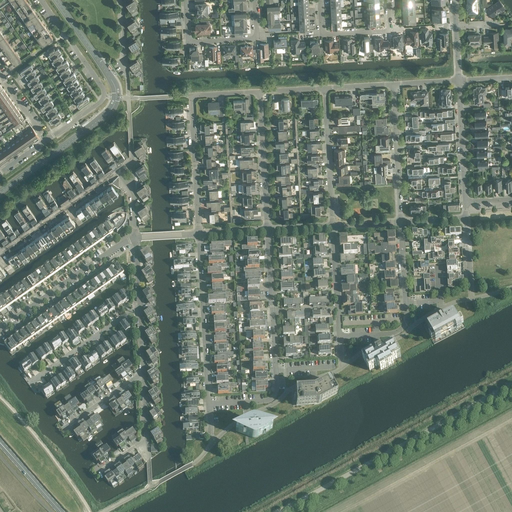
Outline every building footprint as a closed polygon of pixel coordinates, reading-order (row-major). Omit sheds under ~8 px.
[(27,1),(25,0),(19,0),(13,5),(14,4),(17,8),(16,9),(27,1)] [(132,0),(126,4),(129,10),(133,15),(138,12),(135,6),(138,4),(135,0),(132,0)] [(468,0),(468,3),(466,3),(467,8),(469,8),(469,12),(469,13),(469,12),(477,12),(477,7),(478,7),(478,3),(477,3),(476,0),(468,0)] [(482,0),(483,7),(488,7),(488,9),(487,9),(492,15),(491,16),(492,18),(503,10),(498,2),(494,5),(493,4),(487,4),(486,0),(482,0)] [(30,5),(27,1),(16,9),(19,13),(30,5)] [(246,8),(245,2),(232,3),(232,9),(228,9),(229,12),(235,12),(234,9),(246,8)] [(200,16),(200,17),(203,17),(203,16),(207,16),(206,4),(196,5),(196,9),(196,10),(196,11),(196,12),(197,16),(200,16)] [(32,9),(30,5),(19,13),(22,17),(32,9)] [(443,8),(443,6),(434,6),(434,9),(432,9),(432,15),(444,14),(443,10),(443,8)] [(35,14),(32,9),(22,17),(23,17),(25,20),(24,21),(25,21),(35,14)] [(38,18),(35,14),(25,21),(28,25),(38,18)] [(444,19),(444,14),(432,15),(433,21),(435,21),(435,23),(444,23),(444,20),(443,20),(443,19),(444,19)] [(415,22),(415,16),(405,16),(405,25),(415,24),(415,22)] [(41,22),(38,18),(28,25),(30,29),(41,22)] [(378,27),(378,18),(368,18),(368,24),(369,24),(369,27),(378,27)] [(127,24),(130,30),(134,35),(140,32),(136,26),(139,24),(136,19),(127,24)] [(200,33),(201,34),(206,34),(206,32),(209,32),(209,30),(210,30),(210,26),(209,26),(209,24),(208,24),(208,20),(202,20),(202,24),(197,25),(197,27),(195,27),(196,31),(197,31),(197,33),(200,33)] [(44,26),(41,22),(30,29),(33,33),(44,26)] [(280,32),(280,23),(268,24),(269,29),(275,29),(275,32),(280,32)] [(246,31),(246,25),(235,26),(232,26),(233,31),(235,31),(235,34),(240,34),(240,31),(246,31)] [(47,30),(44,26),(33,33),(36,38),(47,30)] [(432,42),(432,35),(432,33),(430,33),(430,34),(429,34),(428,33),(428,29),(421,29),(422,43),(426,43),(426,47),(431,46),(431,42),(432,42)] [(50,34),(47,30),(36,38),(39,42),(50,34)] [(418,45),(417,32),(410,32),(410,36),(408,36),(405,36),(405,45),(410,44),(411,45),(412,45),(412,46),(413,47),(416,47),(417,46),(417,45),(418,45)] [(490,47),(493,47),(494,47),(495,48),(496,47),(496,46),(499,46),(498,33),(490,33),(490,37),(488,38),(488,37),(484,37),(485,44),(490,43),(490,47)] [(53,38),(50,34),(39,42),(42,46),(53,38)] [(448,45),(447,34),(439,34),(439,38),(436,38),(437,49),(443,49),(443,45),(448,45)] [(393,37),(394,40),(390,40),(391,49),(394,49),(394,47),(398,46),(398,48),(403,47),(403,44),(401,44),(401,35),(397,36),(397,37),(393,37)] [(469,43),(473,43),(473,44),(474,45),(475,45),(476,45),(477,44),(477,43),(481,43),(481,35),(468,36),(469,43)] [(287,36),(278,37),(280,37),(280,40),(274,41),(274,40),(273,40),(274,48),(282,48),(284,48),(284,47),(287,47),(287,45),(287,36)] [(373,52),(373,45),(369,45),(369,37),(364,37),(364,40),(362,40),(362,44),(360,44),(359,51),(365,52),(365,53),(370,53),(370,52),(373,52)] [(375,50),(377,50),(377,51),(377,52),(381,51),(382,50),(383,50),(383,48),(389,48),(388,41),(383,41),(383,38),(375,39),(375,50)] [(128,44),(132,50),(135,56),(141,52),(137,46),(140,44),(137,39),(128,44)] [(348,51),(349,53),(355,53),(355,46),(355,45),(355,43),(351,43),(351,39),(343,40),(344,51),(348,51)] [(0,50),(10,44),(7,40),(0,44),(0,50)] [(305,49),(305,42),(301,42),(299,42),(299,40),(291,41),(292,53),(300,53),(299,49),(305,49)] [(315,42),(315,41),(310,41),(310,47),(311,47),(312,53),(319,53),(319,54),(323,54),(323,48),(319,48),(319,46),(318,46),(318,41),(316,41),(316,42),(315,42)] [(325,52),(327,52),(328,53),(329,53),(330,53),(331,53),(332,52),(333,52),(333,50),(339,50),(338,43),(335,43),(333,43),(333,41),(325,41),(325,52)] [(12,48),(10,44),(0,50),(0,53),(2,56),(12,48)] [(260,44),(260,49),(257,49),(256,49),(257,61),(264,61),(263,57),(268,56),(268,54),(270,54),(270,53),(270,51),(269,50),(268,50),(268,44),(260,44)] [(230,47),(230,45),(227,46),(227,47),(227,46),(222,46),(223,55),(225,55),(225,56),(225,57),(227,58),(228,58),(229,57),(229,56),(229,55),(236,55),(235,46),(230,46),(230,47)] [(241,55),(252,55),(252,59),(256,58),(256,52),(252,52),(252,46),(248,46),(248,45),(245,46),(245,47),(241,47),(241,55)] [(48,52),(49,54),(48,55),(51,59),(52,58),(58,54),(61,52),(58,48),(56,50),(54,47),(48,52)] [(221,61),(220,51),(217,51),(216,47),(208,47),(209,59),(214,59),(214,62),(221,61)] [(15,52),(12,48),(2,56),(4,60),(15,52)] [(195,49),(194,48),(189,48),(190,54),(191,54),(191,60),(199,60),(199,61),(203,61),(202,54),(199,55),(199,53),(198,53),(197,48),(196,48),(196,49),(195,49)] [(18,56),(15,52),(4,60),(7,64),(18,56)] [(60,56),(58,54),(52,58),(53,61),(52,62),(55,65),(62,60),(64,59),(61,56),(60,56)] [(21,61),(18,56),(7,64),(10,68),(21,61)] [(129,64),(133,70),(136,75),(142,72),(140,70),(138,66),(142,64),(138,59),(129,64)] [(63,63),(62,60),(55,65),(57,67),(56,68),(58,72),(59,71),(66,67),(69,64),(66,61),(63,63)] [(20,72),(22,75),(25,73),(27,75),(33,71),(32,68),(33,68),(31,65),(20,72)] [(67,69),(66,67),(59,71),(61,74),(60,75),(62,78),(63,78),(69,73),(71,72),(69,69),(67,69)] [(34,70),(33,71),(27,75),(25,77),(27,79),(28,79),(30,81),(36,76),(35,74),(36,73),(34,70)] [(71,75),(69,73),(63,78),(64,80),(63,81),(65,84),(66,84),(73,79),(76,77),(74,73),(71,75)] [(37,76),(36,76),(30,81),(27,83),(30,86),(32,85),(33,87),(40,82),(38,80),(39,79),(37,76)] [(74,82),(73,79),(66,84),(68,86),(67,87),(69,90),(70,90),(76,85),(79,83),(76,80),(74,82)] [(40,82),(33,87),(31,89),(33,92),(35,90),(37,93),(43,88),(41,86),(43,85),(40,82)] [(78,87),(76,85),(70,90),(71,92),(70,93),(72,96),(73,95),(79,91),(82,89),(80,86),(78,87)] [(511,85),(511,88),(509,88),(509,87),(505,87),(506,90),(502,90),(502,97),(509,97),(509,98),(511,97),(511,85)] [(484,103),(483,93),(486,93),(486,88),(481,88),(481,86),(477,86),(477,88),(475,88),(475,94),(474,94),(474,95),(474,97),(474,98),(475,98),(475,103),(484,103)] [(44,88),(43,88),(37,93),(33,95),(36,99),(38,97),(40,99),(47,94),(45,92),(46,91),(44,88)] [(451,98),(452,98),(452,93),(451,93),(451,88),(442,89),(442,90),(440,90),(440,94),(442,94),(443,101),(439,101),(440,107),(446,107),(445,106),(452,105),(451,98)] [(81,93),(79,91),(73,95),(75,98),(73,99),(75,102),(76,101),(83,97),(84,95),(82,93),(81,93)] [(385,104),(384,92),(377,92),(377,93),(365,94),(366,97),(372,97),(372,105),(372,106),(377,106),(377,104),(385,104)] [(428,105),(428,92),(421,93),(421,92),(421,93),(418,93),(418,92),(418,93),(411,93),(412,100),(419,100),(421,101),(421,105),(428,105)] [(0,103),(9,97),(6,93),(0,97),(0,103)] [(47,94),(40,99),(38,100),(41,103),(42,102),(44,105),(50,100),(48,98),(50,97),(47,94)] [(335,96),(335,97),(334,97),(334,98),(335,102),(334,102),(335,105),(341,104),(341,106),(345,106),(345,104),(348,104),(349,109),(352,109),(351,104),(353,104),(353,103),(352,101),(351,101),(351,97),(352,97),(352,96),(348,97),(348,96),(344,96),(344,97),(338,97),(338,95),(335,96)] [(12,101),(9,97),(0,103),(0,104),(3,108),(12,101)] [(84,99),(83,97),(76,101),(78,103),(76,104),(79,107),(89,100),(87,97),(84,99)] [(310,105),(317,105),(317,98),(310,99),(310,97),(307,97),(307,99),(301,99),(301,106),(307,105),(307,108),(311,108),(310,105)] [(289,98),(283,98),(281,98),(281,101),(278,102),(278,108),(282,108),(282,110),(290,109),(289,109),(289,107),(291,107),(291,106),(291,105),(291,104),(291,103),(291,102),(290,101),(289,101),(289,98)] [(51,100),(50,100),(44,105),(40,107),(43,111),(46,109),(47,112),(54,107),(52,105),(54,104),(51,100)] [(250,110),(250,103),(246,104),(245,100),(233,101),(233,109),(239,109),(241,110),(241,112),(244,112),(246,112),(246,111),(250,110)] [(15,105),(12,101),(3,108),(5,112),(15,105)] [(223,116),(222,107),(218,107),(218,102),(215,102),(215,101),(211,101),(211,103),(208,103),(209,106),(205,106),(205,110),(209,110),(209,112),(218,112),(218,116),(223,116)] [(18,110),(15,105),(5,112),(8,116),(18,110)] [(55,106),(54,107),(47,112),(46,113),(48,116),(49,115),(51,118),(58,113),(56,111),(57,110),(55,106)] [(183,107),(168,108),(168,117),(175,117),(175,114),(183,113),(183,107)] [(21,114),(18,110),(8,116),(11,120),(21,114)] [(58,113),(51,118),(49,120),(51,124),(53,122),(55,125),(62,120),(60,118),(61,117),(58,113)] [(24,118),(21,114),(11,120),(14,125),(24,118)] [(413,131),(419,131),(419,127),(419,125),(418,121),(418,115),(412,116),(413,122),(408,122),(408,127),(413,127),(413,131)] [(350,124),(349,120),(348,120),(347,116),(334,117),(334,121),(335,121),(335,122),(334,122),(337,122),(338,125),(350,124)] [(375,116),(376,124),(383,124),(386,124),(386,117),(382,117),(382,116),(375,116)] [(318,117),(304,118),(305,126),(309,126),(314,126),(314,122),(318,122),(318,117)] [(475,122),(475,128),(487,127),(487,121),(491,121),(491,118),(485,118),(485,121),(475,122)] [(287,119),(274,120),(274,124),(278,124),(279,128),(278,128),(279,128),(283,128),(288,127),(287,119)] [(253,121),(240,121),(240,122),(241,130),(245,130),(250,130),(250,129),(249,125),(254,125),(253,121)] [(213,123),(200,124),(200,128),(204,128),(205,132),(209,132),(214,131),(213,123)] [(376,124),(374,124),(375,135),(388,134),(388,127),(383,127),(383,124),(376,124)] [(360,130),(360,125),(333,127),(333,130),(338,130),(338,133),(347,133),(347,131),(360,130)] [(40,138),(32,128),(28,131),(34,140),(34,141),(35,142),(40,138)] [(287,130),(278,131),(278,135),(278,139),(283,139),(287,139),(287,130)] [(305,130),(302,130),(302,135),(310,135),(310,138),(310,139),(315,138),(314,134),(319,134),(318,130),(314,130),(309,130),(305,130)] [(34,140),(28,131),(23,134),(30,144),(34,141),(34,140)] [(253,134),(253,133),(240,134),(240,142),(245,142),(249,142),(249,138),(253,138),(253,134)] [(30,144),(23,134),(19,137),(25,147),(30,144)] [(214,134),(200,135),(201,135),(201,139),(205,139),(205,143),(210,143),(214,143),(214,134)] [(25,147),(19,137),(14,141),(21,150),(25,147)] [(134,149),(137,155),(141,160),(147,156),(143,151),(146,149),(141,140),(137,143),(139,146),(134,149)] [(477,140),(478,148),(489,147),(488,140),(477,140)] [(21,150),(14,141),(10,144),(16,153),(21,150)] [(288,141),(275,142),(275,146),(280,146),(280,150),(285,150),(284,146),(289,146),(288,141)] [(320,142),(307,143),(307,147),(311,147),(312,151),(316,151),(316,150),(316,147),(320,146),(320,142)] [(449,143),(438,144),(439,154),(443,154),(442,149),(449,149),(449,143)] [(16,153),(10,144),(6,147),(12,156),(16,153)] [(125,160),(114,144),(109,148),(120,163),(125,160)] [(438,144),(431,144),(427,144),(427,150),(434,150),(435,154),(435,157),(439,157),(439,154),(438,144)] [(216,145),(203,146),(203,150),(208,150),(208,154),(213,154),(217,154),(216,145)] [(254,146),(240,146),(241,147),(241,155),(245,155),(250,155),(250,154),(250,150),(254,150),(254,146)] [(334,150),(334,157),(343,156),(345,156),(345,155),(344,150),(346,149),(346,146),(339,146),(339,149),(334,150)] [(12,156),(6,147),(1,150),(8,159),(12,156)] [(421,158),(420,154),(420,149),(414,149),(409,149),(409,153),(414,153),(415,160),(421,160),(421,158)] [(117,165),(106,150),(101,153),(112,169),(117,165)] [(288,152),(279,153),(279,157),(279,161),(284,161),(288,161),(288,152)] [(320,155),(320,154),(311,155),(306,155),(307,156),(307,164),(311,164),(316,163),(316,159),(320,159),(320,155)] [(375,164),(380,164),(390,163),(390,160),(382,160),(381,154),(374,154),(375,164)] [(215,156),(202,157),(202,162),(206,161),(207,165),(206,165),(211,165),(215,165),(215,157),(215,156)] [(253,159),(253,158),(239,159),(240,168),(244,167),(249,167),(248,163),(253,163),(252,159),(253,159)] [(104,174),(93,159),(88,162),(99,178),(104,174)] [(135,169),(139,175),(142,180),(148,177),(144,171),(148,169),(144,163),(135,169)] [(290,163),(276,164),(277,168),(281,168),(281,172),(286,172),(290,172),(290,164),(290,163)] [(390,167),(390,163),(380,164),(380,167),(377,167),(377,174),(386,173),(386,174),(387,174),(387,167),(390,167)] [(96,180),(85,164),(80,168),(91,183),(96,180)] [(218,167),(204,168),(205,173),(209,172),(209,176),(214,176),(218,176),(218,168),(218,167)] [(321,167),(307,168),(308,176),(312,176),(317,176),(317,175),(316,172),(321,171),(320,167),(321,167)] [(255,171),(246,171),(242,171),(242,172),(242,180),(247,180),(251,180),(251,179),(251,175),(255,175),(255,171)] [(84,189),(73,173),(68,176),(79,192),(84,189)] [(377,174),(375,174),(376,184),(386,184),(386,180),(385,180),(385,177),(386,177),(386,174),(386,173),(377,174)] [(289,174),(276,175),(276,180),(281,179),(281,183),(286,183),(290,183),(289,175),(289,174)] [(336,183),(336,186),(350,186),(349,175),(339,176),(339,182),(336,183)] [(433,177),(429,177),(429,187),(429,188),(433,188),(433,183),(440,183),(440,177),(439,177),(433,177)] [(77,194),(66,178),(61,182),(69,194),(72,197),(77,194)] [(216,178),(203,179),(203,184),(208,183),(208,187),(208,188),(213,187),(217,187),(216,179),(216,178)] [(411,184),(417,184),(417,189),(422,189),(422,178),(411,178),(411,184)] [(322,179),(318,180),(309,180),(309,189),(314,188),(318,188),(318,184),(322,184),(322,180),(322,179)] [(503,190),(503,179),(495,180),(495,190),(503,190)] [(445,186),(445,190),(446,200),(448,199),(451,199),(452,199),(452,196),(451,191),(456,191),(456,186),(451,186),(451,180),(445,180),(445,186)] [(242,184),(238,184),(239,193),(246,192),(251,192),(251,188),(255,188),(255,184),(255,183),(251,183),(246,184),(242,184)] [(483,191),(483,183),(475,184),(476,192),(483,191)] [(136,190),(140,195),(143,200),(149,197),(145,191),(149,189),(145,184),(136,190)] [(107,189),(113,198),(118,194),(111,185),(107,189)] [(282,186),(278,186),(278,191),(282,190),(282,194),(282,195),(287,194),(291,194),(291,186),(291,185),(282,186)] [(109,200),(110,201),(113,198),(107,189),(103,191),(109,200)] [(218,189),(205,190),(205,191),(205,195),(209,195),(209,198),(209,199),(214,198),(218,198),(218,190),(218,189)] [(58,206),(47,191),(42,194),(53,210),(58,206)] [(98,194),(105,203),(109,200),(103,191),(98,194)] [(322,192),(309,193),(309,201),(313,201),(318,201),(318,200),(318,197),(322,196),(322,192)] [(94,198),(100,207),(105,203),(98,194),(94,198)] [(251,196),(242,196),(242,197),(243,205),(247,205),(252,204),(251,196)] [(50,212),(39,197),(34,200),(45,216),(50,212)] [(291,197),(277,197),(277,198),(278,202),(282,202),(282,205),(282,206),(287,205),(291,205),(290,197),(291,197)] [(89,201),(95,210),(100,207),(94,198),(89,201)] [(92,213),(96,211),(95,210),(89,201),(85,204),(92,213)] [(220,201),(206,201),(206,202),(207,206),(211,206),(211,209),(211,210),(216,209),(220,209),(220,201)] [(81,207),(87,216),(92,213),(85,204),(81,207)] [(137,209),(141,215),(144,220),(150,217),(146,211),(150,209),(146,204),(137,209)] [(324,205),(324,204),(310,205),(311,214),(315,213),(320,213),(320,209),(324,209),(324,205)] [(37,221),(26,206),(22,209),(33,225),(37,221)] [(76,210),(82,219),(87,216),(81,207),(76,210)] [(257,208),(244,209),(245,217),(249,217),(254,217),(253,213),(258,213),(257,208)] [(292,208),(279,208),(279,209),(279,213),(283,213),(284,216),(284,217),(288,216),(293,216),(292,208)] [(29,227),(18,212),(13,215),(24,230),(29,227)] [(218,212),(209,212),(209,213),(210,221),(210,224),(214,224),(214,221),(214,220),(219,220),(218,212)] [(64,219),(70,228),(75,224),(69,215),(64,219)] [(110,222),(109,223),(106,225),(112,233),(116,230),(117,233),(119,231),(121,230),(123,228),(124,226),(125,223),(125,221),(125,219),(126,219),(126,218),(126,217),(125,216),(124,216),(124,217),(122,216),(119,216),(117,216),(115,216),(112,217),(110,218),(108,220),(110,222)] [(59,222),(66,231),(70,228),(64,219),(59,222)] [(16,236),(6,220),(1,224),(12,239),(16,236)] [(62,234),(66,232),(66,231),(59,222),(56,225),(62,234)] [(51,228),(57,237),(62,234),(56,225),(51,228)] [(112,233),(106,225),(100,229),(106,237),(112,233)] [(54,239),(54,240),(58,238),(57,237),(51,228),(47,230),(54,239)] [(106,237),(100,229),(94,233),(100,241),(106,237)] [(8,242),(0,230),(0,240),(3,245),(8,242)] [(43,234),(49,243),(54,239),(47,230),(43,234)] [(100,241),(94,233),(88,237),(94,245),(100,241)] [(45,245),(46,246),(49,243),(43,234),(39,236),(45,245)] [(34,240),(41,249),(45,245),(39,236),(34,240)] [(94,245),(88,237),(83,241),(88,250),(94,245)] [(323,238),(323,237),(313,237),(313,247),(317,247),(317,245),(325,244),(325,238),(323,238)] [(293,246),(292,238),(282,239),(282,240),(280,240),(280,247),(293,246)] [(30,243),(36,252),(41,249),(34,240),(30,243)] [(257,246),(257,240),(247,241),(247,246),(242,246),(242,251),(256,250),(255,246),(257,246)] [(387,240),(388,243),(381,244),(381,247),(375,247),(375,244),(368,245),(368,252),(375,251),(375,255),(382,254),(392,253),(392,254),(395,253),(395,246),(388,247),(388,244),(395,244),(394,240),(387,240)] [(88,250),(83,241),(77,246),(82,254),(88,250)] [(431,241),(430,241),(431,252),(435,252),(434,247),(441,246),(441,241),(437,241),(431,241)] [(231,246),(231,242),(211,243),(211,247),(209,247),(210,252),(223,252),(223,246),(231,246)] [(32,254),(33,255),(36,253),(36,252),(30,243),(26,245),(32,254)] [(347,246),(346,243),(339,243),(340,247),(343,246),(343,256),(354,256),(357,256),(356,245),(347,246)] [(188,244),(175,245),(176,252),(179,252),(179,256),(185,255),(185,251),(191,251),(191,244),(188,244)] [(449,260),(449,263),(456,263),(456,259),(455,260),(455,255),(460,255),(459,250),(455,250),(454,244),(448,244),(449,250),(449,254),(449,255),(449,260)] [(21,249),(28,258),(32,254),(26,245),(21,249)] [(82,254),(77,246),(71,250),(77,258),(82,254)] [(140,254),(143,259),(147,265),(152,261),(149,256),(152,254),(149,248),(140,254)] [(326,255),(326,251),(326,249),(323,249),(323,248),(313,248),(314,256),(315,256),(315,258),(319,258),(319,256),(326,255)] [(24,260),(24,261),(28,258),(21,249),(18,251),(24,260)] [(282,250),(282,251),(278,251),(279,258),(292,257),(292,249),(282,250)] [(77,258),(71,250),(65,254),(71,262),(77,258)] [(13,255),(19,264),(24,260),(18,251),(13,255)] [(258,251),(254,252),(246,252),(246,257),(243,257),(243,262),(257,261),(257,257),(258,257),(258,251)] [(209,264),(217,263),(224,263),(224,253),(212,254),(212,258),(208,258),(209,264)] [(382,254),(382,264),(385,264),(392,263),(392,254),(392,253),(382,254)] [(71,262),(65,254),(59,258),(65,266),(71,262)] [(8,258),(14,267),(19,264),(13,255),(8,258)] [(65,266),(59,258),(53,262),(59,270),(65,266)] [(323,266),(323,262),(323,260),(320,260),(320,259),(313,259),(313,267),(323,266)] [(282,261),(282,262),(280,262),(280,269),(288,269),(288,271),(293,271),(292,261),(282,261)] [(59,270),(53,262),(47,266),(53,274),(59,270)] [(259,262),(245,263),(245,268),(243,268),(244,272),(257,272),(257,268),(259,268),(259,262)] [(458,263),(456,263),(449,263),(447,263),(448,277),(454,277),(454,273),(451,274),(451,269),(458,269),(458,263)] [(207,275),(213,274),(221,274),(221,269),(226,268),(226,264),(212,265),(212,269),(207,269),(207,275)] [(117,265),(111,269),(117,277),(123,273),(117,265)] [(341,276),(346,276),(353,275),(353,276),(355,275),(354,265),(346,266),(346,269),(341,269),(341,276)] [(53,274),(47,266),(41,270),(47,279),(53,274)] [(141,274),(144,279),(148,285),(154,281),(150,276),(153,274),(150,268),(141,274)] [(117,277),(111,269),(105,273),(111,282),(117,277)] [(47,279),(41,270),(35,275),(41,283),(47,279)] [(325,277),(325,273),(325,271),(322,271),(322,270),(312,270),(312,278),(317,278),(317,280),(323,280),(323,278),(325,277)] [(283,272),(283,273),(281,273),(281,280),(292,279),(292,272),(283,272)] [(105,273),(99,277),(105,286),(111,282),(105,273)] [(225,273),(221,274),(213,274),(213,278),(211,278),(211,283),(213,283),(222,283),(223,283),(223,277),(224,277),(225,276),(225,275),(225,273)] [(249,280),(249,283),(257,283),(257,282),(257,279),(261,279),(260,273),(245,274),(245,280),(249,280)] [(382,284),(385,284),(392,283),(392,280),(395,280),(395,273),(381,274),(382,284)] [(41,283),(35,275),(30,279),(35,287),(41,283)] [(346,276),(347,285),(347,286),(355,285),(355,278),(353,278),(353,276),(353,275),(346,276)] [(464,276),(454,277),(448,277),(448,291),(455,291),(455,287),(452,287),(452,283),(464,282),(464,276)] [(93,282),(99,290),(105,286),(99,277),(93,282)] [(430,278),(423,278),(424,282),(425,287),(420,287),(420,293),(431,292),(430,278)] [(35,287),(30,279),(24,283),(29,291),(35,287)] [(328,288),(328,284),(328,282),(325,282),(325,281),(315,281),(315,289),(328,288)] [(99,290),(93,282),(88,286),(93,294),(99,290)] [(259,282),(257,282),(257,283),(249,283),(247,283),(247,292),(258,292),(257,288),(259,288),(259,282)] [(29,291),(24,283),(18,287),(24,295),(29,291)] [(213,283),(213,287),(212,287),(212,292),(226,292),(225,286),(222,286),(222,283),(213,283)] [(282,283),(282,284),(280,285),(281,291),(294,290),(294,283),(282,283)] [(397,283),(392,283),(385,284),(385,293),(392,293),(394,293),(394,290),(397,290),(397,283)] [(356,295),(355,285),(347,286),(347,285),(342,286),(342,293),(345,293),(346,296),(353,295),(356,295)] [(93,294),(88,286),(81,290),(87,298),(93,294)] [(24,295),(18,287),(12,291),(18,299),(24,295)] [(142,294),(146,300),(149,305),(155,301),(151,296),(155,294),(151,288),(142,294)] [(87,298),(81,290),(75,294),(81,302),(87,298)] [(18,299),(12,291),(6,295),(12,303),(18,299)] [(259,291),(258,292),(247,292),(248,301),(258,301),(258,297),(260,297),(259,291)] [(129,299),(123,292),(117,296),(123,304),(129,299)] [(213,298),(208,298),(208,304),(225,303),(225,298),(230,297),(230,293),(213,294),(213,298)] [(392,293),(385,293),(384,294),(384,303),(390,303),(395,303),(394,299),(393,299),(392,293)] [(81,302),(75,294),(70,298),(76,306),(81,302)] [(12,303),(6,295),(0,299),(6,308),(12,303)] [(353,298),(353,295),(346,296),(346,299),(343,299),(343,306),(348,306),(348,305),(355,305),(354,298),(353,298)] [(123,304),(117,296),(112,299),(118,307),(123,304)] [(76,306),(70,298),(64,302),(69,311),(76,306)] [(319,307),(319,299),(309,300),(309,306),(313,306),(313,307),(319,307)] [(329,299),(319,299),(319,307),(325,306),(325,305),(329,305),(329,299)] [(303,300),(293,301),(294,308),(300,308),(300,307),(302,307),(302,305),(303,305),(303,300)] [(103,306),(104,307),(104,306),(108,313),(108,314),(115,309),(109,301),(103,306)] [(294,308),(293,301),(283,301),(284,308),(287,307),(287,309),(294,308)] [(69,311),(64,302),(58,307),(64,315),(69,311)] [(261,302),(249,303),(250,312),(260,312),(260,308),(261,308),(261,302)] [(194,303),(179,304),(176,304),(176,311),(182,311),(183,313),(185,313),(185,311),(195,310),(194,303)] [(390,303),(384,303),(383,303),(383,307),(386,307),(387,313),(398,313),(398,306),(390,306),(390,303)] [(211,315),(215,314),(223,314),(223,313),(223,304),(214,305),(215,309),(211,309),(211,315)] [(361,304),(355,305),(348,305),(348,306),(348,309),(350,309),(350,312),(348,312),(348,316),(362,315),(361,304)] [(104,306),(104,307),(96,312),(100,318),(108,313),(104,306)] [(64,315),(58,307),(52,311),(58,319),(64,315)] [(143,314),(147,320),(150,325),(156,322),(152,316),(156,314),(152,308),(143,314)] [(455,309),(452,311),(424,326),(429,335),(430,336),(429,337),(432,342),(435,340),(436,343),(463,329),(461,326),(464,324),(461,319),(455,309)] [(326,312),(326,310),(319,311),(320,318),(330,318),(329,311),(326,312)] [(58,319),(52,311),(46,315),(52,323),(58,319)] [(320,318),(319,311),(313,311),(313,312),(312,312),(312,314),(310,314),(310,319),(320,318)] [(294,320),(294,312),(288,313),(288,314),(287,314),(287,315),(284,315),(285,320),(289,320),(289,324),(292,324),(292,327),(295,327),(295,323),(294,320)] [(300,313),(300,312),(294,312),(294,320),(295,323),(299,323),(298,320),(304,319),(304,313),(300,313)] [(93,313),(87,317),(92,325),(99,321),(93,313)] [(225,313),(223,313),(223,314),(215,314),(215,318),(213,318),(214,323),(215,323),(226,322),(225,313)] [(251,314),(251,323),(259,323),(259,322),(259,319),(263,319),(263,313),(251,314)] [(52,323),(46,315),(40,319),(46,327),(52,323)] [(92,325),(87,317),(82,321),(87,328),(92,325)] [(46,327),(40,319),(34,323),(40,331),(46,327)] [(125,322),(123,323),(119,325),(125,333),(130,329),(125,322)] [(229,322),(226,322),(215,323),(216,327),(214,327),(214,332),(226,332),(226,326),(229,326),(229,322)] [(265,322),(259,322),(259,323),(251,323),(249,323),(250,328),(244,328),(244,333),(260,332),(260,328),(265,328),(265,322)] [(40,331),(34,323),(29,327),(34,335),(40,331)] [(84,330),(79,323),(73,327),(78,335),(84,330)] [(323,325),(320,325),(315,326),(316,333),(329,332),(329,326),(325,326),(325,325),(323,325)] [(34,335),(29,327),(22,331),(28,340),(34,335)] [(295,327),(292,327),(285,327),(285,328),(283,329),(283,335),(295,334),(295,327)] [(144,334),(148,340),(152,345),(157,342),(153,336),(157,334),(153,328),(144,334)] [(28,340),(22,331),(17,336),(22,344),(28,340)] [(78,340),(73,332),(67,336),(72,344),(73,344),(75,347),(80,343),(78,340)] [(214,343),(216,343),(226,342),(225,333),(215,334),(215,338),(214,338),(214,343)] [(253,340),(253,343),(261,343),(261,339),(265,339),(265,333),(251,334),(251,340),(253,340)] [(68,342),(63,334),(57,338),(57,339),(62,345),(62,346),(68,342)] [(121,334),(115,338),(120,346),(126,341),(121,334)] [(22,344),(17,336),(11,340),(17,348),(22,344)] [(331,343),(331,339),(331,337),(328,337),(328,336),(317,337),(317,344),(331,343)] [(289,338),(289,339),(283,340),(284,346),(302,345),(302,337),(289,338)] [(120,346),(115,338),(110,341),(115,349),(120,346)] [(57,339),(50,345),(54,351),(62,345),(57,339)] [(17,348),(11,340),(5,344),(10,352),(17,348)] [(228,342),(226,342),(216,343),(216,347),(214,347),(214,352),(226,352),(226,347),(228,346),(228,342)] [(107,343),(101,348),(106,355),(112,351),(107,343)] [(244,355),(253,354),(261,354),(261,353),(261,350),(263,350),(262,344),(252,345),(253,350),(244,351),(244,355)] [(47,345),(41,350),(46,357),(52,353),(47,345)] [(394,345),(393,345),(393,346),(385,350),(385,351),(382,352),(381,350),(379,351),(376,353),(378,355),(376,356),(375,355),(375,354),(374,353),(374,354),(373,355),(372,354),(364,358),(363,359),(370,371),(371,371),(378,367),(381,371),(394,364),(392,362),(400,358),(401,357),(394,345)] [(330,355),(330,350),(330,348),(328,348),(328,347),(318,348),(318,355),(330,355)] [(106,355),(101,348),(96,351),(101,359),(106,355)] [(145,354),(149,360),(153,365),(158,362),(155,356),(158,354),(154,349),(145,354)] [(287,349),(287,350),(285,351),(285,357),(293,357),(293,359),(301,359),(301,354),(297,355),(296,349),(287,349)] [(46,357),(41,350),(36,353),(41,361),(46,357)] [(214,363),(218,363),(228,362),(228,357),(233,357),(233,353),(217,354),(217,358),(214,358),(214,363)] [(263,353),(261,353),(261,354),(253,354),(253,363),(262,363),(261,359),(263,359),(263,353)] [(94,354),(86,359),(90,365),(91,365),(98,360),(94,354)] [(38,363),(33,355),(27,360),(32,366),(32,367),(38,363)] [(68,361),(70,364),(69,365),(75,372),(81,368),(76,360),(75,360),(73,358),(68,361)] [(80,363),(83,367),(85,370),(91,366),(91,365),(90,365),(86,359),(86,358),(80,363)] [(117,363),(120,367),(126,375),(131,372),(130,370),(132,368),(128,363),(126,364),(122,359),(117,363)] [(27,360),(19,366),(24,372),(32,367),(32,366),(27,360)] [(228,366),(228,362),(218,363),(218,366),(216,367),(216,372),(227,372),(226,367),(228,366)] [(253,374),(255,374),(263,374),(263,373),(263,370),(265,370),(264,364),(253,365),(253,374)] [(126,375),(120,367),(115,370),(116,371),(114,373),(118,378),(120,377),(123,381),(128,377),(126,375)] [(147,374),(150,380),(154,385),(159,382),(156,376),(159,374),(156,369),(147,374)] [(63,374),(69,382),(75,377),(70,370),(63,374)] [(218,378),(216,378),(216,383),(228,383),(228,373),(217,374),(218,378)] [(267,373),(263,373),(263,374),(255,374),(255,376),(254,376),(253,376),(252,377),(252,378),(251,378),(252,383),(255,383),(264,383),(264,382),(264,379),(267,379),(267,373)] [(60,376),(55,380),(61,387),(66,384),(60,376)] [(109,376),(107,378),(106,377),(101,380),(100,380),(107,389),(106,389),(108,391),(113,387),(110,383),(112,382),(109,376)] [(101,380),(99,378),(94,382),(95,384),(96,384),(102,392),(106,389),(107,389),(100,380),(101,380)] [(61,387),(55,380),(50,383),(56,391),(61,387)] [(333,387),(330,381),(318,388),(314,390),(311,390),(295,391),(296,396),(296,398),(296,399),(296,405),(303,405),(303,406),(306,406),(306,405),(314,404),(318,404),(337,394),(334,390),(334,389),(333,387)] [(267,382),(264,382),(264,383),(255,383),(256,392),(264,392),(264,388),(268,388),(267,382)] [(102,392),(96,384),(95,384),(91,387),(97,396),(98,398),(103,394),(102,392)] [(217,389),(218,394),(231,394),(231,388),(237,388),(236,384),(219,385),(219,389),(217,389)] [(91,387),(90,385),(84,389),(86,391),(92,399),(97,396),(91,387)] [(49,386),(41,391),(45,397),(53,392),(49,386)] [(148,395),(151,400),(155,406),(160,402),(157,396),(160,394),(157,389),(148,395)] [(92,399),(86,391),(81,394),(81,396),(79,397),(83,402),(85,401),(88,405),(94,401),(92,399)] [(118,396),(120,398),(120,397),(126,406),(131,403),(130,401),(132,400),(128,394),(126,396),(124,392),(118,396)] [(73,402),(69,396),(64,400),(67,404),(73,413),(73,412),(78,409),(77,407),(79,406),(75,400),(73,402)] [(126,406),(120,397),(120,398),(115,401),(121,410),(122,412),(128,408),(126,406)] [(108,403),(110,405),(111,407),(109,408),(113,414),(115,412),(116,413),(121,410),(115,401),(114,399),(108,403)] [(62,407),(59,403),(54,407),(58,412),(56,414),(59,419),(62,418),(63,420),(68,416),(62,407)] [(73,413),(67,404),(62,407),(68,416),(69,418),(75,415),(73,412),(73,413)] [(149,415),(152,420),(156,426),(162,422),(158,417),(161,414),(158,409),(149,415)] [(87,418),(88,420),(89,419),(95,428),(100,424),(99,423),(101,422),(97,416),(95,418),(92,414),(87,418)] [(89,419),(88,420),(84,423),(90,432),(91,434),(97,430),(95,428),(89,419)] [(77,424),(79,426),(85,435),(90,432),(84,423),(83,421),(77,424)] [(250,421),(244,424),(238,428),(238,433),(251,438),(252,438),(253,438),(254,439),(255,438),(256,438),(257,438),(270,431),(269,426),(256,421),(255,421),(254,421),(253,421),(252,421),(251,421),(250,421)] [(85,435),(79,426),(74,430),(75,432),(73,433),(77,439),(79,437),(83,443),(88,439),(85,435)] [(132,429),(130,430),(129,429),(124,433),(130,441),(129,442),(131,444),(136,440),(133,436),(135,434),(132,429)] [(150,435),(154,440),(157,446),(163,442),(159,437),(162,434),(159,429),(150,435)] [(124,433),(122,431),(117,434),(118,436),(119,436),(125,445),(129,442),(130,441),(124,433)] [(125,445),(119,436),(118,436),(113,440),(114,441),(112,442),(116,448),(118,446),(121,451),(126,447),(125,445)] [(104,448),(100,443),(95,447),(98,451),(104,459),(105,459),(109,456),(108,454),(110,452),(106,447),(104,448)] [(104,459),(98,451),(93,454),(94,455),(92,457),(96,462),(98,461),(101,465),(106,461),(105,459),(104,459)] [(135,455),(130,459),(136,468),(139,472),(144,468),(140,463),(142,461),(139,456),(137,457),(135,455)] [(123,461),(125,463),(125,462),(131,471),(136,468),(130,459),(129,457),(123,461)] [(131,471),(125,462),(125,463),(120,466),(126,475),(127,477),(133,473),(131,471)] [(113,468),(115,470),(115,469),(121,478),(122,478),(126,475),(120,466),(119,464),(113,468)] [(115,469),(115,470),(111,473),(110,473),(116,482),(118,484),(123,480),(122,478),(121,478),(115,469)] [(104,474),(105,476),(107,479),(104,480),(108,485),(110,484),(111,485),(116,482),(110,473),(111,473),(109,471),(104,474)]
